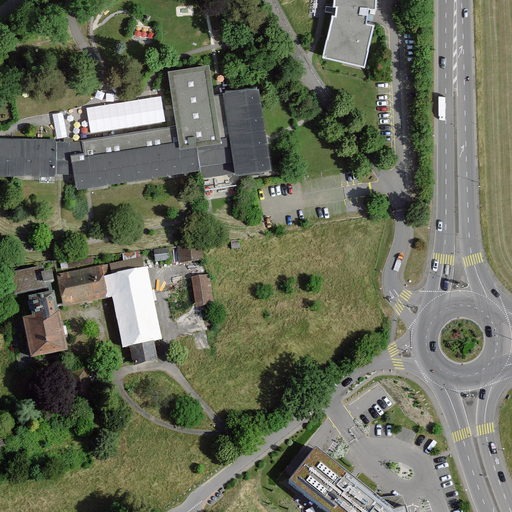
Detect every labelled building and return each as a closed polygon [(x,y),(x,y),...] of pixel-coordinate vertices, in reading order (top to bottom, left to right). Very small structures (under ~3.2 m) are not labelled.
[(333,15),(323,55),(363,63),(372,22),(365,21),(366,5),(375,6),(375,0),(334,0),(334,4),(338,4),(337,15),(333,15)] [(0,138),(0,173),(74,173),(78,190),(200,171),(203,179),(236,175),(271,170),(266,139),(258,87),(213,95),(209,66),(169,73),(178,126),(55,142),(55,140),(0,138)] [(176,248),(177,263),(202,261),(200,246),(176,248)] [(157,261),(170,259),(169,248),(155,250),(157,261)] [(107,278),(121,343),(122,349),(129,347),(152,342),(162,340),(147,269),(142,270),(140,259),(108,266),(111,277),(107,278)] [(10,274),(14,296),(49,288),(48,282),(53,281),(51,272),(43,273),(42,268),(10,274)] [(56,276),(62,309),(106,300),(100,268),(56,276)] [(190,279),(194,307),(212,304),(207,276),(190,279)] [(32,317),(23,319),(31,357),(65,350),(53,291),(27,297),(32,317)] [(129,347),(133,367),(157,362),(152,342),(129,347)] [(316,449),(289,483),(325,511),(407,511),(406,508),(394,511),(391,509),(394,505),(390,503),(387,500),(384,503),(378,499),(316,449)] [(403,496),(378,499),(384,503),(387,500),(390,503),(394,505),(391,509),(394,511),(406,508),(403,496)]
